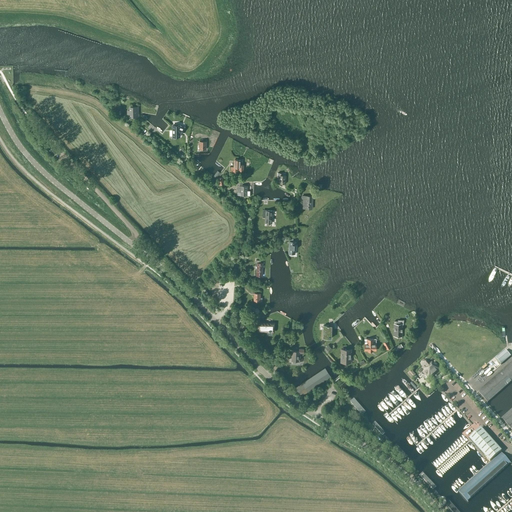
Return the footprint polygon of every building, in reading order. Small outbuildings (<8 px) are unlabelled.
[(136,116),(136,106),(130,107),(130,110),(128,110),(128,113),(130,113),(130,116),(136,116)] [(180,125),(180,124),(172,124),(172,137),(180,137),(180,134),(182,135),(185,127),(180,125)] [(241,159),(234,159),(234,167),(230,167),(230,171),(237,171),(237,167),(238,167),(238,171),(243,171),(243,164),(241,164),(241,159)] [(247,195),(248,185),(238,185),(237,194),(241,194),(241,195),(247,195)] [(312,209),(313,196),(302,196),(302,199),(303,199),(303,208),(312,209)] [(295,254),(295,249),(296,249),(297,244),(295,244),(295,242),(294,242),(295,241),(293,241),(293,238),(289,238),(289,241),(289,254),(295,254)] [(275,322),(257,322),(257,332),(275,332),(275,322)] [(401,322),(393,322),(393,336),(401,336),(401,322)] [(331,329),(331,326),(324,326),(323,337),(331,337),(331,332),(333,332),(333,329),(331,329)] [(373,339),(366,339),(366,344),(364,344),(364,350),(367,350),(367,351),(372,351),(372,350),(375,350),(375,344),(373,344),(373,339)] [(303,361),(303,358),(299,358),(300,353),(304,353),(304,349),(299,348),(299,351),(292,350),(291,360),(303,361)] [(351,349),(340,348),(340,362),(351,363),(351,349)] [(511,357),(506,351),(496,359),(501,366),(511,357)] [(427,360),(423,360),(421,362),(420,366),(424,370),(423,371),(422,373),(428,380),(440,370),(434,362),(432,364),(431,363),(431,364),(427,360)] [(488,403),(511,381),(511,361),(478,392),(488,403)] [(322,369),(328,378),(331,376),(325,367),(322,369)] [(320,371),(326,379),(328,378),(322,369),(320,371)] [(416,375),(411,370),(407,374),(411,379),(416,375)] [(318,372),(324,381),(326,379),(320,371),(318,372)] [(316,374),(321,382),(324,381),(318,372),(316,374)] [(446,375),(445,375),(442,372),(440,374),(442,376),(438,380),(442,384),(448,378),(446,375)] [(313,375),(319,384),(321,382),(316,374),(313,375)] [(311,377),(317,385),(319,384),(313,375),(311,377)] [(309,378),(315,387),(317,385),(311,377),(309,378)] [(307,380),(313,388),(315,387),(309,378),(307,380)] [(304,381),(310,390),(313,388),(307,380),(304,381)] [(302,383),(308,391),(310,390),(304,381),(302,383)] [(300,384),(306,393),(308,391),(302,383),(300,384)] [(298,386),(304,394),(306,393),(300,384),(298,386)] [(301,396),(304,394),(298,386),(295,388),(301,396)] [(367,420),(372,416),(352,394),(348,398),(363,415),(367,420)] [(511,429),(511,409),(502,418),(511,429)] [(381,434),(384,432),(374,422),(372,424),(381,434)] [(490,462),(501,451),(481,429),(470,439),(490,462)] [(407,457),(396,444),(393,447),(404,459),(406,461),(408,460),(409,459),(407,457)] [(510,463),(502,453),(458,492),(467,501),(510,463)] [(433,490),(436,487),(422,473),(419,475),(433,490)] [(452,511),(459,511),(448,499),(444,503),(452,511)]
